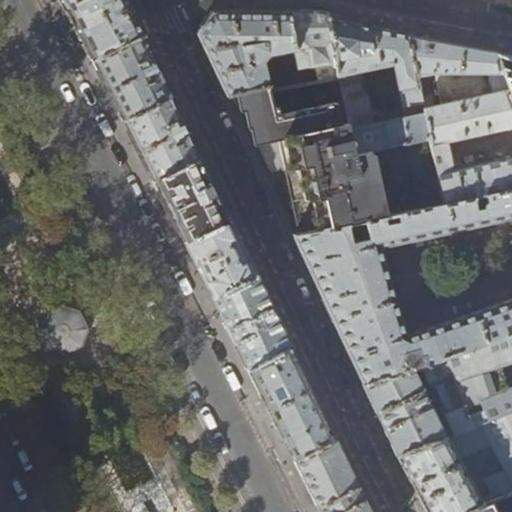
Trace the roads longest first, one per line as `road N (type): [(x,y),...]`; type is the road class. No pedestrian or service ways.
road 1 (tertiary): [(278,511),(23,0)]
road 2 (residential): [(399,511),(156,0)]
road 3 (residential): [(363,0),(511,28)]
